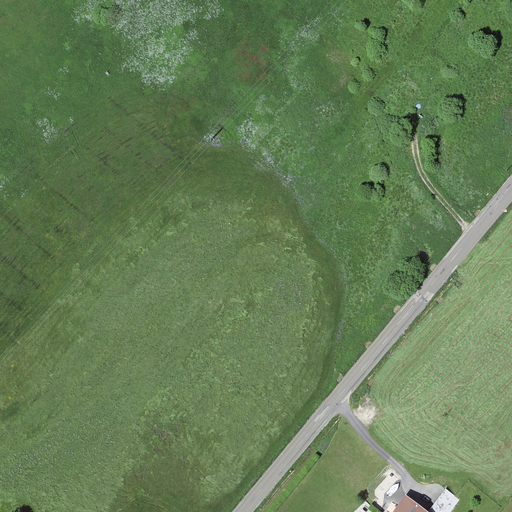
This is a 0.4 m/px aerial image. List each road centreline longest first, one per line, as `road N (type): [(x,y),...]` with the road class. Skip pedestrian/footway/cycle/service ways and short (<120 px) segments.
road 1 (secondary): [(245,511),(511,192)]
road 2 (track): [(476,235),(430,185),(413,127)]
